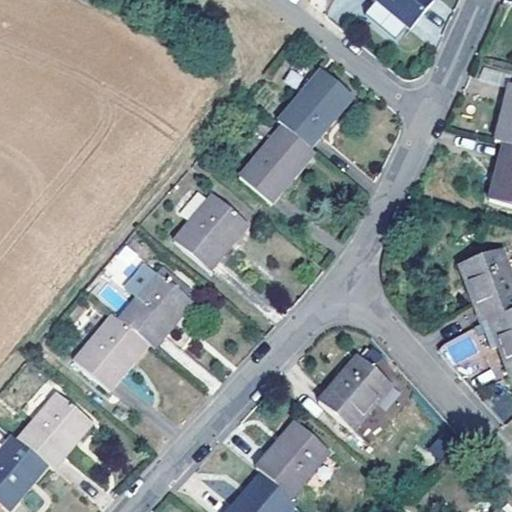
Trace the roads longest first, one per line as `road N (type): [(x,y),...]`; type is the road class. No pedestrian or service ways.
road 1 (residential): [(136,511),(343,283)]
road 2 (residential): [(343,283),(511,469)]
road 3 (residential): [(429,127),(272,0)]
road 4 (residential): [(343,283),(429,127)]
road 5 (residential): [(429,127),(487,0)]
